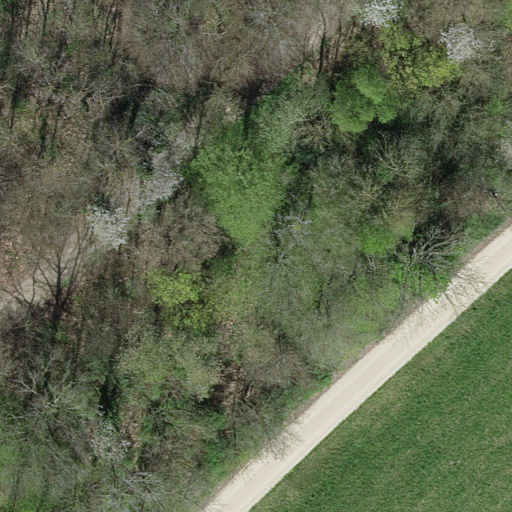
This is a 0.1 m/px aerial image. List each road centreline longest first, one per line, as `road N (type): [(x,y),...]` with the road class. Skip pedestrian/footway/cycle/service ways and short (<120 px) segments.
road 1 (track): [(0,313),(343,0)]
road 2 (unclassified): [(511,252),(374,367),(225,511)]
